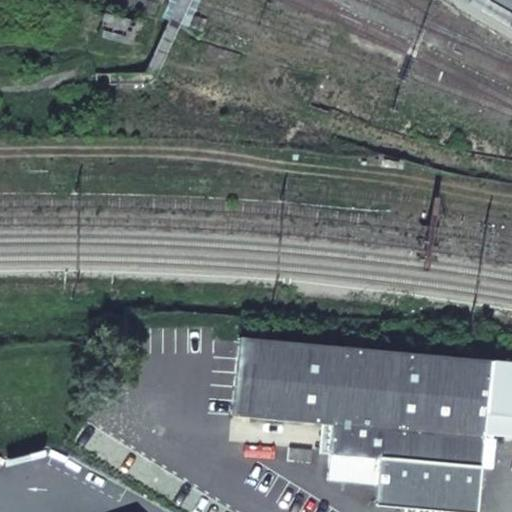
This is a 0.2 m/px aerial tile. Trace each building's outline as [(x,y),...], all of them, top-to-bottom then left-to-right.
[(317,110),(325,114),(337,85),(329,81),(317,110)] [(472,511),(486,362),(240,339),(233,415),(331,424),(328,453),(331,454),(328,480),(376,484),(375,504),(467,511),(472,511)] [(511,364),(486,362),(483,413),(511,415),(511,364)] [(481,434),(511,436),(511,415),(483,413),(481,434)] [(312,449),(290,447),(289,460),(311,462),(312,449)]
